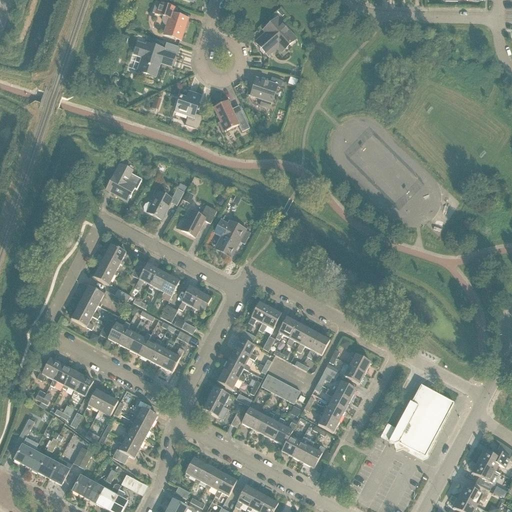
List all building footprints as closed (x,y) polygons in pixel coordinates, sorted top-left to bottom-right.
[(164,36),(181,41),(187,20),(176,16),(178,10),(154,2),(150,15),(162,18),(167,27),(164,36)] [(285,49),(295,40),(277,20),(267,28),(270,31),(256,43),(267,56),(281,44),(285,49)] [(146,46),(138,44),(134,55),(142,58),(137,72),(155,78),(160,64),(171,68),(175,56),(163,52),(164,50),(147,44),(146,46)] [(280,89),(282,82),(272,79),(270,84),(256,80),(250,97),(262,101),(260,107),(269,110),(271,104),(272,104),(277,88),(280,89)] [(195,115),(201,97),(189,93),(187,100),(180,98),(175,112),(188,117),(185,126),(198,130),(202,117),(195,115)] [(234,114),(228,102),(214,109),(221,123),(218,124),(223,133),(238,126),(242,133),(250,129),(241,111),(234,114)] [(128,167),(127,165),(127,164),(125,163),(124,163),(123,164),(122,164),(121,166),(120,165),(106,191),(117,197),(117,198),(127,203),(130,198),(130,199),(131,197),(130,196),(134,189),(136,190),(136,191),(142,181),(131,176),(133,172),(127,169),(128,167)] [(177,207),(184,193),(187,188),(180,184),(172,200),(158,193),(152,205),(148,203),(145,205),(143,208),(144,212),(161,221),(170,204),(177,207)] [(187,193),(186,193),(186,195),(182,201),(189,205),(190,203),(194,197),(187,193)] [(210,225),(217,213),(206,207),(201,217),(191,212),(181,232),(195,239),(204,222),(210,225)] [(228,226),(221,223),(215,234),(222,238),(216,250),(231,258),(239,243),(244,246),(250,234),(230,223),(228,226)] [(120,265),(120,266),(122,267),(124,264),(122,262),(126,254),(111,246),(105,257),(120,265)] [(116,273),(120,266),(120,265),(105,257),(99,268),(114,276),(117,277),(118,274),(116,273)] [(133,272),(139,276),(145,265),(139,261),(133,272)] [(150,287),(158,272),(147,266),(134,290),(138,292),(143,283),(150,287)] [(110,284),(114,276),(99,268),(93,279),(108,287),(109,287),(111,288),(113,285),(110,284)] [(160,292),(168,277),(158,272),(150,287),(148,289),(152,291),(153,288),(160,292)] [(160,292),(159,295),(162,296),(164,294),(171,298),(179,283),(168,277),(160,292)] [(98,307),(100,309),(102,305),(99,304),(104,296),(88,288),(83,299),(98,307)] [(192,309),(200,294),(189,288),(181,303),(178,310),(182,312),(186,306),(192,309)] [(115,296),(127,303),(130,297),(118,291),(115,296)] [(192,309),(191,312),(194,313),(195,311),(203,315),(211,300),(200,294),(192,309)] [(126,304),(127,303),(115,296),(112,302),(124,309),(126,304)] [(94,313),(98,307),(83,299),(77,310),(92,318),(97,321),(99,316),(94,313)] [(262,325),(270,310),(259,304),(251,319),(248,325),(253,327),(256,322),(262,325)] [(165,322),(172,309),(166,306),(160,319),(165,322)] [(172,309),(165,322),(171,324),(177,312),(172,309)] [(89,324),(92,318),(77,310),(71,321),(86,329),(92,331),(94,327),(89,324)] [(262,325),(260,327),(258,332),(263,334),(266,328),(273,331),(281,316),(270,310),(262,325)] [(289,340),(297,325),(286,319),(278,334),(276,340),(279,342),(282,336),(289,340)] [(127,331),(130,326),(125,323),(122,329),(116,325),(108,340),(119,346),(127,331)] [(192,336),(195,329),(184,324),(181,330),(192,336)] [(106,339),(112,328),(105,325),(99,336),(106,339)] [(300,346),(308,330),(297,325),(289,340),(286,345),(291,348),(294,342),(300,345),(300,346)] [(310,351),(319,336),(308,330),(300,346),(300,345),(296,352),(301,355),(304,348),(310,351)] [(134,335),(127,331),(119,346),(129,352),(137,337),(139,334),(135,333),(134,335)] [(252,344),(255,338),(244,332),(241,338),(252,344)] [(188,345),(191,339),(180,333),(176,339),(188,345)] [(148,342),(151,337),(146,334),(143,340),(137,337),(129,352),(140,357),(148,342)] [(310,351),(306,358),(311,360),(314,353),(321,357),(330,342),(319,336),(310,351)] [(268,353),(275,341),(269,338),(262,350),(268,353)] [(158,348),(159,348),(161,343),(156,340),(154,345),(148,342),(140,357),(150,363),(158,348)] [(252,355),(255,349),(241,341),(234,351),(249,359),(253,362),(255,357),(252,355)] [(169,354),(173,347),(168,345),(165,351),(159,348),(158,348),(150,363),(161,369),(169,354)] [(169,354),(161,369),(172,375),(180,359),(184,352),(179,349),(175,357),(169,354)] [(245,367),(249,360),(249,359),(234,351),(228,362),(243,370),(246,371),(247,368),(245,367)] [(349,367),(365,375),(370,364),(355,356),(353,355),(351,358),(353,360),(349,367)] [(53,381),(61,366),(50,360),(42,375),(40,374),(36,380),(42,383),(45,377),(53,381)] [(240,376),(243,370),(228,362),(223,373),(238,381),(243,384),(245,379),(240,376)] [(64,387),(72,372),(61,366),(53,381),(50,387),(54,389),(57,383),(63,387),(64,387)] [(349,367),(347,366),(345,369),(348,370),(343,378),(359,386),(365,375),(349,367)] [(317,385),(321,387),(324,382),(327,376),(332,379),(335,381),(338,375),(326,369),(317,385)] [(74,393),(82,378),(72,372),(64,387),(63,387),(62,389),(65,391),(67,389),(74,393)] [(234,388),(238,381),(223,373),(217,384),(232,392),(232,391),(235,393),(236,389),(234,388)] [(266,391),(273,379),(267,376),(261,388),(266,391)] [(74,393),(73,395),(76,397),(77,394),(85,399),(93,383),(82,378),(74,393)] [(272,394),(278,382),(273,379),(266,391),(272,394)] [(277,397),(284,385),(278,382),(272,394),(277,397)] [(335,394),(350,403),(356,391),(341,383),(341,384),(338,382),(336,386),(339,387),(335,394)] [(283,400),(289,387),(284,385),(277,397),(283,400)] [(288,403),(295,390),(289,387),(283,400),(288,403)] [(425,458),(454,404),(421,387),(411,404),(410,403),(389,443),(394,446),(398,444),(425,458)] [(223,408),(226,410),(227,406),(225,405),(229,397),(214,389),(208,400),(223,408)] [(295,390),(288,403),(293,406),(300,393),(295,390)] [(335,394),(328,390),(325,395),(332,399),(329,405),(344,413),(350,403),(335,394)] [(44,400),(44,398),(46,395),(39,391),(38,394),(37,396),(43,400),(44,400)] [(99,413),(107,398),(96,392),(88,407),(87,409),(90,411),(91,409),(99,412),(99,413)] [(248,407),(251,402),(239,395),(236,401),(248,407)] [(99,413),(99,412),(97,415),(101,417),(102,414),(110,418),(118,403),(107,398),(99,413)] [(219,416),(223,408),(208,400),(202,411),(218,419),(220,420),(222,417),(219,416)] [(329,405),(327,404),(325,407),(328,408),(324,415),(324,416),(339,424),(344,413),(329,405)] [(136,420),(151,428),(157,417),(142,409),(142,410),(139,408),(138,412),(140,413),(136,420)] [(260,416),(262,413),(258,412),(257,414),(249,410),(241,425),(252,431),(260,416)] [(271,421),(271,422),(274,416),(269,413),(266,419),(260,416),(252,431),(263,436),(271,421)] [(76,430),(82,417),(76,414),(70,427),(76,430)] [(324,416),(324,415),(321,414),(320,417),(322,419),(318,427),(333,435),(339,424),(324,416)] [(237,429),(242,418),(236,415),(231,426),(237,429)] [(136,420),(134,419),(132,422),(134,423),(130,431),(145,439),(151,428),(136,420)] [(281,427),(282,427),(285,421),(280,419),(277,425),(271,422),(271,421),(263,436),(273,442),(281,427)] [(26,440),(34,424),(28,420),(20,436),(26,440)] [(290,438),(296,426),(291,424),(288,430),(282,427),(281,427),(273,442),(284,448),(290,438)] [(130,431),(128,429),(126,433),(129,434),(125,441),(140,450),(145,439),(130,431)] [(297,442),(290,438),(284,448),(281,453),(292,459),(300,444),(302,441),(298,440),(297,442)] [(50,445),(55,448),(58,442),(56,441),(53,440),(50,445)] [(125,441),(122,440),(121,443),(123,444),(119,452),(117,451),(112,459),(124,466),(129,458),(134,461),(140,450),(125,441)] [(308,448),(300,444),(292,459),(303,464),(311,449),(312,447),(309,445),(308,448)] [(52,454),(55,448),(50,445),(47,451),(52,454)] [(478,464),(495,473),(498,467),(505,470),(510,459),(508,458),(511,452),(499,446),(496,452),(493,458),(484,453),(478,464)] [(34,453),(35,450),(30,447),(28,450),(22,447),(14,462),(26,468),(34,453)] [(311,449),(303,464),(314,470),(322,455),(325,450),(320,447),(317,453),(311,449)] [(78,468),(87,452),(81,449),(73,465),(78,468)] [(87,452),(78,468),(84,471),(93,455),(87,452)] [(46,459),(34,453),(26,468),(38,474),(46,459)] [(323,457),(322,460),(326,462),(330,455),(326,453),(323,457)] [(49,480),(57,466),(46,459),(38,474),(49,480)] [(57,466),(49,480),(61,487),(72,466),(60,460),(57,466)] [(196,481),(205,466),(193,460),(185,475),(186,475),(184,478),(188,479),(189,477),(196,481)] [(492,479),(495,473),(478,464),(472,475),(481,480),(478,485),(490,491),(496,481),(492,479)] [(207,487),(215,472),(205,466),(196,481),(195,483),(198,485),(199,483),(207,487)] [(108,476),(113,479),(116,474),(111,471),(108,476)] [(218,492),(226,477),(215,472),(207,487),(206,489),(209,491),(210,488),(217,492),(218,492)] [(110,485),(113,479),(108,476),(105,482),(110,485)] [(133,490),(137,483),(126,477),(122,484),(133,490)] [(218,492),(217,492),(214,497),(219,500),(222,494),(229,498),(237,483),(226,477),(218,492)] [(84,499),(92,484),(80,478),(72,493),(84,499)] [(96,506),(104,491),(92,484),(84,499),(96,506)] [(108,511),(119,491),(121,487),(117,485),(114,486),(110,494),(104,491),(96,506),(108,511)] [(459,498),(476,508),(480,502),(484,504),(489,493),(477,487),(474,492),(465,487),(459,498)] [(186,500),(189,494),(178,488),(175,494),(186,500)] [(248,509),(257,494),(245,488),(237,503),(238,503),(235,508),(239,511),(242,505),(248,509)] [(119,491),(108,511),(122,511),(128,503),(121,500),(125,494),(119,491)] [(260,511),(267,499),(257,494),(248,509),(247,511),(248,511),(250,511),(252,510),(254,511),(260,511)] [(473,511),(476,508),(459,498),(453,510),(457,511),(473,511)] [(260,511),(274,511),(278,505),(267,499),(260,511)] [(186,511),(188,509),(173,501),(167,511),(186,511)]
